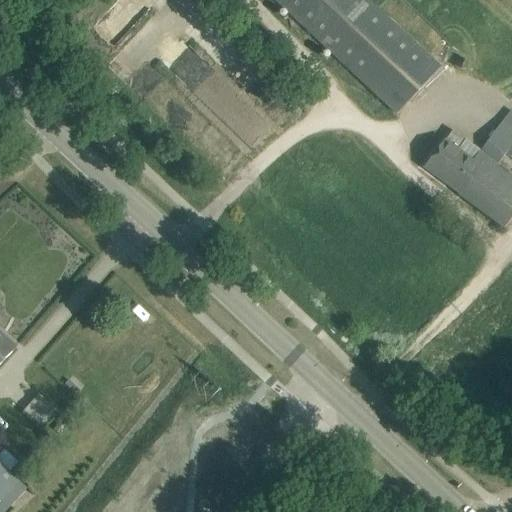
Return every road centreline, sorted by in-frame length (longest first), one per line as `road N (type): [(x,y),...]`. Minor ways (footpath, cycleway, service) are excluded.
road 1 (tertiary): [(328,384),(0,82)]
road 2 (tertiary): [(462,511),(328,384)]
road 3 (residential): [(328,384),(236,511)]
